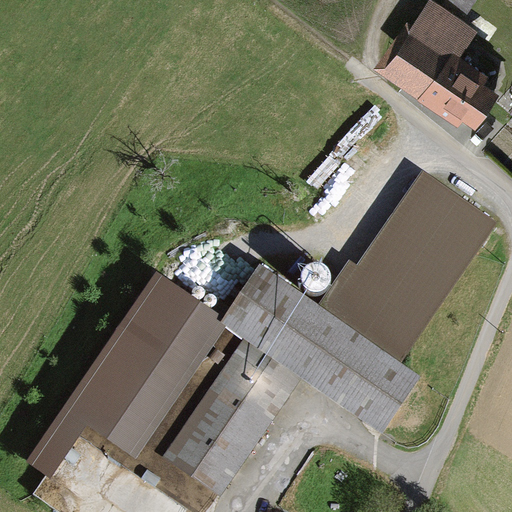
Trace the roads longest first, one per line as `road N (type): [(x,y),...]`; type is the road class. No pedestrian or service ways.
road 1 (track): [(511,201),(358,67),(384,0)]
road 2 (track): [(415,511),(511,276)]
road 3 (track): [(438,139),(366,216),(331,238)]
